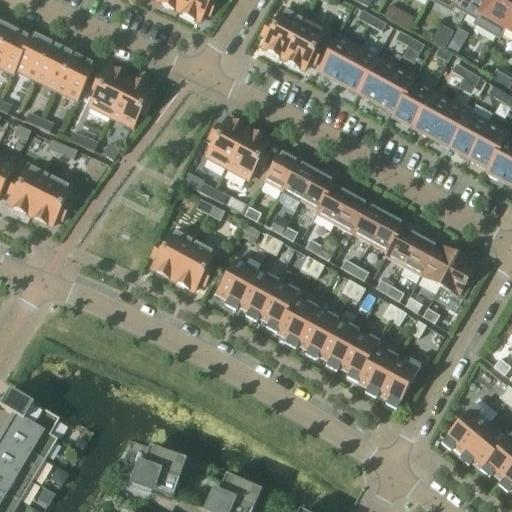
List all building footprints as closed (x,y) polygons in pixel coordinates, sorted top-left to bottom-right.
[(177,14),(184,0),(157,0),(156,3),(177,14)] [(184,0),(177,14),(199,25),(203,15),(209,18),(216,4),(210,1),(210,0),(184,0)] [(465,14),(472,0),(428,0),(450,12),(452,8),(465,14)] [(496,38),(511,10),(511,0),(472,0),(465,14),(477,22),(475,26),(496,38)] [(387,4),(381,15),(389,20),(395,9),(387,4)] [(511,10),(496,38),(497,39),(502,30),(511,36),(511,10)] [(282,61),(303,23),(282,12),(274,27),(268,24),(261,38),(266,41),(261,50),(282,61)] [(369,28),(373,20),(361,13),(356,21),(369,28)] [(373,20),(369,28),(381,35),(385,27),(373,20)] [(303,23),(282,61),(303,73),(308,63),(313,66),(321,53),(316,50),(324,34),(303,23)] [(0,49),(9,30),(0,25),(0,49)] [(15,72),(29,40),(9,30),(0,49),(0,69),(13,76),(15,72)] [(457,32),(451,43),(460,48),(466,38),(457,32)] [(407,49),(411,41),(399,34),(394,42),(407,49)] [(36,82),(53,46),(32,36),(29,40),(15,72),(36,82)] [(338,85),(357,50),(337,39),(318,75),(338,85)] [(436,40),(433,46),(444,52),(447,46),(436,40)] [(411,41),(407,49),(419,56),(423,48),(411,41)] [(56,93),(74,57),(53,46),(36,82),(56,93)] [(357,96),(376,60),(357,50),(338,85),(357,96)] [(447,65),(451,57),(439,50),(435,58),(447,65)] [(77,103),(95,68),(74,57),(56,93),(77,103)] [(376,106),(395,70),(376,60),(357,96),(376,106)] [(462,82),(467,74),(455,66),(450,74),(462,82)] [(110,119),(130,81),(109,70),(104,79),(99,77),(92,90),(97,93),(89,109),(110,119)] [(413,84),(415,81),(395,70),(376,106),(394,116),(395,116),(412,84),(413,84)] [(467,74),(462,82),(474,89),(479,81),(467,74)] [(511,81),(504,76),(498,86),(508,92),(511,84),(511,81)] [(130,81),(110,119),(132,130),(140,115),(145,117),(152,104),(147,101),(151,91),(130,81)] [(431,94),(413,84),(412,84),(395,116),(394,116),(392,120),(412,130),(431,94)] [(499,104),(504,97),(492,89),(488,97),(499,104)] [(431,141),(450,105),(431,94),(412,130),(431,141)] [(511,101),(504,97),(499,104),(511,112),(511,110),(511,101)] [(1,104),(0,105),(0,113),(7,117),(10,108),(1,104)] [(450,151),(469,115),(450,105),(431,141),(450,151)] [(469,161),(488,125),(469,115),(450,151),(469,161)] [(37,131),(41,122),(28,117),(24,125),(37,131)] [(226,171),(247,133),(226,121),(221,130),(216,128),(209,141),(214,144),(206,159),(226,171)] [(41,122),(37,131),(49,136),(53,127),(41,122)] [(506,139),(508,136),(488,125),(469,161),(487,171),(488,172),(505,139),(506,139)] [(26,143),(30,134),(18,129),(14,137),(26,143)] [(247,133),(226,171),(247,182),(256,167),(261,170),(268,156),(263,153),(268,144),(247,133)] [(81,149),(85,141),(72,136),(69,144),(81,149)] [(511,171),(511,142),(506,139),(505,139),(488,172),(487,171),(485,175),(505,185),(511,171)] [(93,154),(97,146),(85,141),(81,149),(93,154)] [(60,157),(64,149),(52,144),(48,152),(60,157)] [(120,153),(119,153),(110,146),(102,156),(112,164),(120,153)] [(64,149),(60,157),(73,163),(76,154),(64,149)] [(282,194),(299,163),(280,153),(263,184),(282,194)] [(0,195),(13,169),(0,162),(0,195)] [(300,204),(317,173),(299,163),(282,194),(300,204)] [(30,218),(49,179),(28,168),(20,184),(15,182),(8,195),(13,198),(8,207),(30,218)] [(316,217),(335,183),(317,173),(300,204),(317,214),(315,217),(316,217)] [(49,179),(30,218),(51,229),(56,219),(61,222),(68,208),(63,206),(71,190),(49,179)] [(334,227),(351,196),(333,186),(335,183),(316,217),(334,227)] [(210,201),(214,193),(202,187),(198,195),(210,201)] [(214,193),(210,201),(222,207),(226,199),(214,193)] [(352,237),(369,206),(351,196),(334,227),(352,237)] [(207,218),(212,209),(200,203),(195,212),(207,218)] [(369,247),(386,215),(369,206),(352,237),(369,247)] [(212,209),(207,218),(219,224),(224,215),(212,209)] [(248,210),(244,219),(256,225),(260,216),(248,210)] [(385,260),(404,225),(386,215),(369,247),(387,256),(385,260)] [(280,238),(285,230),(273,223),(269,232),(280,238)] [(403,270),(420,238),(403,229),(405,225),(404,225),(385,260),(403,270)] [(292,245),(297,236),(285,230),(280,238),(292,245)] [(172,282),(193,244),(172,233),(164,248),(158,245),(151,259),(156,262),(151,271),(172,282)] [(267,254),(274,241),(265,237),(258,249),(267,254)] [(421,279),(438,248),(420,238),(403,270),(421,279)] [(274,241),(267,254),(275,259),(282,246),(274,241)] [(316,258),(321,249),(309,243),(304,251),(316,258)] [(193,244),(172,282),(193,294),(198,285),(203,287),(211,274),(206,271),(214,256),(193,244)] [(439,289),(456,258),(438,248),(421,279),(439,289)] [(316,258),(328,264),(332,256),(321,249),(316,258)] [(456,258),(439,289),(462,302),(479,275),(473,272),(475,268),(456,258)] [(308,277),(315,264),(307,259),(300,272),(308,277)] [(234,314),(237,309),(257,273),(259,269),(249,263),(246,268),(235,261),(215,297),(226,303),(224,308),(234,314)] [(351,278),(356,269),(345,263),(340,271),(351,278)] [(315,264),(308,277),(316,281),(323,269),(315,264)] [(356,269),(351,278),(363,284),(368,276),(356,269)] [(258,320),(277,285),(278,283),(268,277),(267,279),(257,273),(237,309),(247,315),(245,319),(255,325),(258,320)] [(349,300),(356,287),(348,283),(341,295),(349,300)] [(387,298),(392,290),(380,283),(375,292),(387,298)] [(276,336),(296,301),(298,296),(299,294),(288,289),(287,290),(277,285),(258,320),(268,326),(265,331),(276,336)] [(356,287),(349,300),(357,305),(365,292),(356,287)] [(392,290),(387,298),(398,305),(403,297),(392,290)] [(297,347),(316,312),(317,310),(307,304),(306,306),(296,301),(276,336),(286,342),(284,346),(294,352),(297,347)] [(410,301),(404,309),(416,316),(421,308),(410,301)] [(392,325),(399,313),(389,307),(382,319),(392,325)] [(427,311),(422,320),(433,327),(439,318),(427,311)] [(317,359),(337,323),(338,321),(327,316),(327,317),(316,312),(297,347),(307,353),(304,358),(315,363),(317,359)] [(399,313),(392,325),(398,329),(406,317),(399,313)] [(336,375),(338,370),(358,334),(359,333),(348,327),(347,329),(337,323),(317,359),(328,364),(325,369),(336,375)] [(417,324),(410,336),(418,341),(425,329),(417,324)] [(358,381),(377,350),(379,346),(378,346),(379,344),(369,338),(368,340),(358,334),(338,370),(348,376),(346,380),(355,385),(358,381)] [(375,401),(377,397),(396,361),(397,359),(387,354),(386,355),(377,350),(358,381),(355,385),(356,386),(367,391),(364,396),(375,401)] [(396,361),(377,397),(387,403),(385,407),(395,413),(398,408),(398,409),(418,373),(417,373),(420,368),(410,362),(407,367),(396,361)] [(504,378),(510,370),(499,362),(493,369),(504,378)] [(506,406),(511,398),(511,392),(507,388),(498,400),(506,406)] [(49,438),(50,437),(59,421),(9,392),(0,406),(0,409),(14,418),(14,417),(49,438)] [(462,457),(488,426),(479,419),(482,415),(473,407),(470,411),(469,411),(443,442),(444,442),(440,446),(449,454),(453,450),(462,457)] [(57,441),(50,437),(49,438),(14,417),(14,418),(2,438),(44,463),(57,441)] [(480,472),(500,448),(506,441),(497,434),(498,433),(489,425),(488,426),(462,457),(458,461),(467,469),(471,465),(480,472)] [(501,484),(511,470),(511,433),(509,438),(509,437),(506,441),(500,448),(480,472),(479,473),(488,480),(492,476),(501,484)] [(0,464),(32,483),(44,463),(2,438),(0,441),(0,464)] [(77,440),(72,449),(80,454),(86,445),(77,440)] [(173,498),(183,470),(186,463),(164,455),(165,451),(152,446),(150,450),(149,450),(142,470),(139,469),(133,488),(151,494),(152,491),(173,498)] [(0,492),(20,504),(32,483),(0,464),(0,492)] [(511,493),(511,470),(501,484),(497,488),(506,496),(510,492),(511,493)] [(252,511),(258,501),(261,493),(240,484),(241,480),(228,474),(226,478),(225,478),(217,498),(214,496),(207,511),(252,511)] [(0,511),(15,511),(20,504),(0,492),(0,511)]
